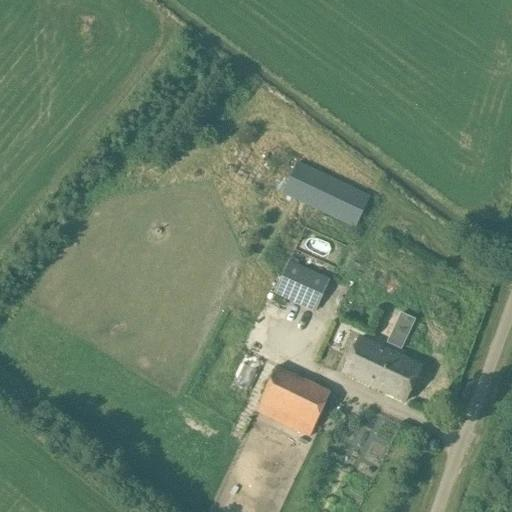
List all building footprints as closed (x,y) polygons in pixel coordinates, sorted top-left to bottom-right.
[(282,196),(355,230),(370,197),(298,163),(282,196)] [(273,292),(313,311),(328,280),(288,261),(273,292)] [(403,310),(390,341),(405,348),(418,316),(403,310)] [(341,371),(405,402),(421,368),(357,337),(341,371)] [(256,413),(310,438),(332,393),(277,369),(256,413)]
